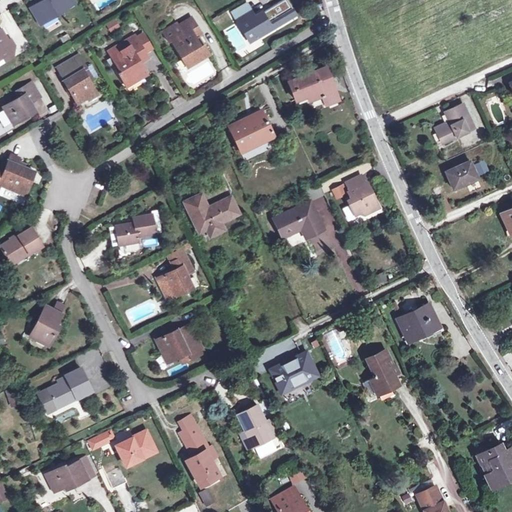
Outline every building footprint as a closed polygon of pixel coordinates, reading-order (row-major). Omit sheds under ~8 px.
[(76,4),(73,0),(42,0),(27,10),(38,27),(76,4)] [(247,3),(239,7),(243,14),(247,12),(251,19),(255,16),(247,3)] [(239,7),(232,12),(249,42),(265,33),(263,29),(270,25),(262,12),(255,16),(251,19),(247,12),(243,14),(239,7)] [(191,18),(185,22),(193,36),(199,32),(191,18)] [(193,36),(185,22),(178,26),(176,23),(162,32),(168,43),(171,41),(182,58),(186,56),(191,64),(208,54),(203,45),(200,47),(194,38),(201,35),(199,32),(193,36)] [(1,29),(0,29),(0,58),(2,57),(4,61),(13,56),(9,49),(15,46),(11,39),(8,41),(1,29)] [(59,38),(62,43),(70,39),(66,33),(59,38)] [(143,34),(136,38),(144,52),(151,48),(143,34)] [(125,48),(111,56),(120,71),(118,72),(124,81),(135,75),(138,79),(147,74),(140,62),(137,57),(145,53),(144,52),(136,38),(135,35),(122,43),(125,48)] [(108,51),(111,56),(125,48),(122,43),(108,51)] [(70,76),(63,80),(77,103),(95,92),(90,82),(98,77),(93,68),(94,68),(92,63),(90,63),(87,64),(88,66),(86,67),(78,55),(72,58),(76,64),(67,70),(70,76)] [(186,56),(182,58),(187,67),(191,64),(186,56)] [(56,68),(63,80),(70,76),(67,70),(76,64),(72,58),(56,68)] [(179,73),(186,70),(181,60),(174,63),(179,73)] [(337,99),(325,67),(288,82),(295,100),(306,96),(308,101),(322,95),(326,104),(337,99)] [(135,75),(124,81),(126,86),(138,79),(135,75)] [(3,107),(9,117),(13,124),(35,111),(30,103),(28,100),(38,94),(31,82),(16,91),(20,96),(3,107)] [(28,100),(30,103),(40,97),(38,94),(28,100)] [(485,100),(495,125),(506,121),(497,96),(485,100)] [(444,111),(449,121),(451,125),(436,132),(441,142),(474,127),(463,102),(444,111)] [(254,138),(256,143),(273,135),(262,111),(228,127),(237,146),(254,138)] [(13,124),(9,117),(5,119),(9,126),(13,124)] [(434,128),(436,132),(451,125),(449,121),(434,128)] [(188,127),(191,133),(198,129),(194,123),(188,127)] [(10,155),(5,169),(0,180),(0,184),(18,192),(20,186),(27,188),(34,171),(16,164),(18,158),(10,155)] [(473,164),(478,175),(489,171),(484,160),(473,164)] [(445,171),(453,188),(477,178),(469,161),(445,171)] [(372,205),(376,203),(367,183),(365,184),(360,175),(347,181),(351,190),(349,191),(352,198),(347,201),(354,215),(359,213),(363,214),(369,212),(372,205)] [(304,189),(309,201),(324,194),(319,182),(304,189)] [(24,195),(27,188),(20,186),(18,192),(24,195)] [(208,209),(207,207),(201,194),(184,202),(198,233),(206,229),(209,236),(224,229),(220,222),(238,213),(230,196),(212,205),(213,207),(208,209)] [(439,201),(444,214),(451,211),(446,198),(439,201)] [(323,228),(309,201),(273,218),(282,237),(300,228),(304,237),(323,228)] [(372,205),(369,212),(378,207),(376,203),(372,205)] [(511,207),(500,213),(509,232),(511,231),(511,207)] [(115,226),(116,232),(118,245),(119,251),(121,253),(136,250),(138,248),(137,241),(136,236),(155,233),(152,215),(133,218),(134,223),(115,226)] [(0,244),(0,248),(8,261),(25,250),(27,253),(42,245),(31,226),(0,244)] [(168,255),(171,262),(185,256),(181,249),(168,255)] [(25,250),(8,261),(9,264),(27,253),(25,250)] [(157,278),(164,293),(172,289),(174,295),(192,286),(186,274),(192,271),(185,256),(171,262),(174,270),(157,278)] [(172,289),(164,293),(167,298),(174,295),(172,289)] [(56,302),(53,310),(59,313),(63,305),(56,302)] [(407,341),(423,333),(425,338),(441,331),(428,303),(417,308),(418,310),(397,320),(407,341)] [(40,315),(38,319),(30,336),(48,345),(55,333),(52,331),(56,324),(61,314),(59,313),(53,310),(45,306),(40,315)] [(189,323),(176,329),(178,332),(179,334),(185,331),(192,328),(189,323)] [(192,328),(185,331),(192,345),(198,342),(192,328)] [(181,363),(203,352),(198,342),(192,345),(185,331),(179,334),(178,332),(170,335),(169,333),(156,339),(162,353),(166,351),(171,360),(178,356),(181,363)] [(390,384),(391,386),(398,383),(393,374),(398,371),(395,364),(392,365),(385,350),(366,359),(374,376),(370,378),(376,391),(390,384)] [(78,352),(79,365),(101,365),(101,351),(78,352)] [(166,351),(162,353),(166,362),(171,360),(166,351)] [(317,375),(306,352),(269,369),(281,392),(317,375)] [(80,368),(64,375),(66,379),(58,383),(47,388),(37,393),(44,408),(54,404),(74,395),(76,398),(91,391),(80,368)] [(376,391),(370,378),(362,382),(368,394),(376,391)] [(390,384),(376,391),(377,393),(391,386),(390,384)] [(8,397),(10,404),(19,401),(17,394),(8,397)] [(74,395),(54,404),(44,408),(46,412),(56,407),(76,398),(74,395)] [(237,414),(244,430),(248,428),(251,434),(247,436),(252,447),(273,437),(257,404),(237,414)] [(189,449),(203,442),(194,425),(189,416),(180,421),(184,430),(180,432),(189,449)] [(109,431),(97,438),(100,445),(113,438),(109,431)] [(155,451),(145,431),(115,445),(125,466),(155,451)] [(100,445),(97,438),(89,441),(93,448),(100,445)] [(189,449),(193,455),(207,448),(203,442),(189,449)] [(211,445),(207,448),(193,455),(186,458),(200,485),(218,475),(210,460),(217,456),(211,445)] [(477,456),(490,483),(508,474),(510,478),(511,477),(511,446),(502,451),(500,445),(477,456)] [(84,457),(78,460),(87,478),(93,476),(84,457)] [(73,485),(87,478),(78,460),(65,467),(64,465),(45,474),(54,492),(72,482),(73,485)] [(105,473),(112,489),(127,482),(119,467),(105,473)] [(299,468),(288,473),(292,482),(304,477),(299,468)] [(508,474),(490,483),(492,487),(510,478),(508,474)] [(448,511),(435,485),(418,494),(422,502),(421,503),(425,511),(448,511)] [(292,487),(289,489),(294,498),(297,496),(292,487)] [(198,492),(204,502),(211,499),(206,488),(198,492)] [(272,499),(279,511),(306,511),(297,496),(294,498),(289,489),(272,499)]
